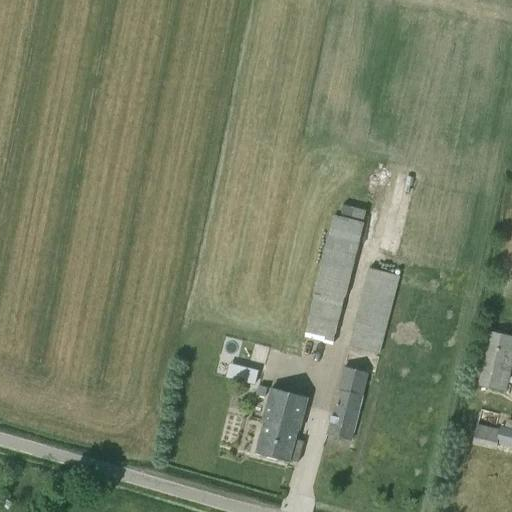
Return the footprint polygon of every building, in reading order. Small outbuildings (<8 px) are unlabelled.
[(333,344),(364,222),(333,215),(302,337),(333,344)] [(403,276),(369,413),(424,427),(455,290),(403,276)] [(504,391),(511,355),(511,337),(486,332),(474,384),(504,391)] [(299,430),(307,399),(271,389),(262,422),(264,423),(257,453),(290,461),(298,463),(303,442),(295,440),(297,430),(299,430)] [(511,446),(511,430),(500,427),(503,416),(481,411),(473,443),(495,448),(497,443),(511,446)] [(12,504),(8,500),(3,506),(8,510),(12,504)]
